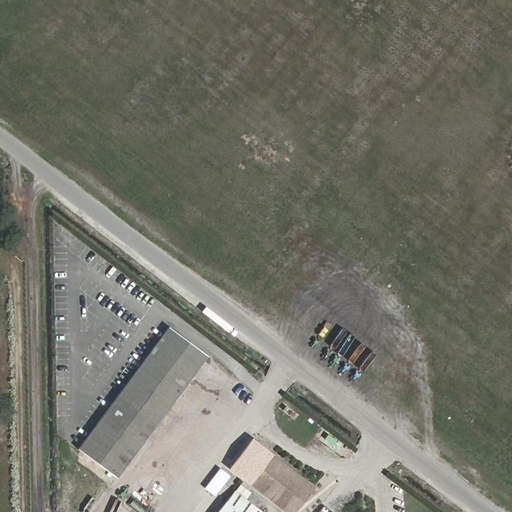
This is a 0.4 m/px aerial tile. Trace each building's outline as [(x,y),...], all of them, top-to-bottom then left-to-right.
[(206,355),(167,326),(86,434),(123,463),(206,355)] [(113,475),(123,463),(86,434),(76,445),(113,475)] [(291,510),(310,484),(270,454),(261,468),(256,464),(259,459),(247,450),(237,463),(248,472),(252,467),(257,471),(251,479),(291,510)] [(423,471),(419,476),(430,484),(433,479),(423,471)] [(263,511),(236,490),(218,511),(263,511)]
